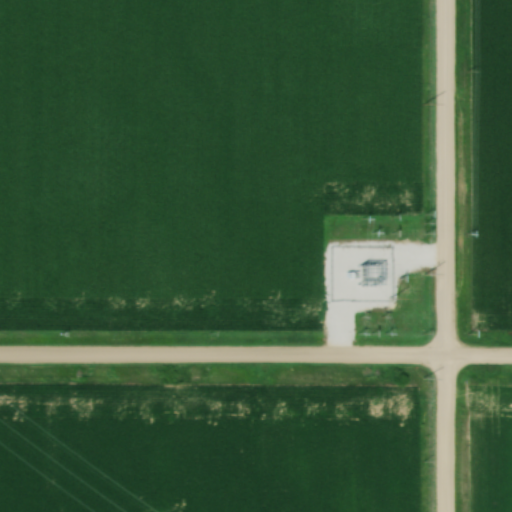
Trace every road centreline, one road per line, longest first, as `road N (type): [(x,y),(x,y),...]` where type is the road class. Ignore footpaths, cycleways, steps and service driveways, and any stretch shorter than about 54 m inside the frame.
road 1 (residential): [(446,511),(447,0)]
road 2 (residential): [(0,356),(511,357)]
